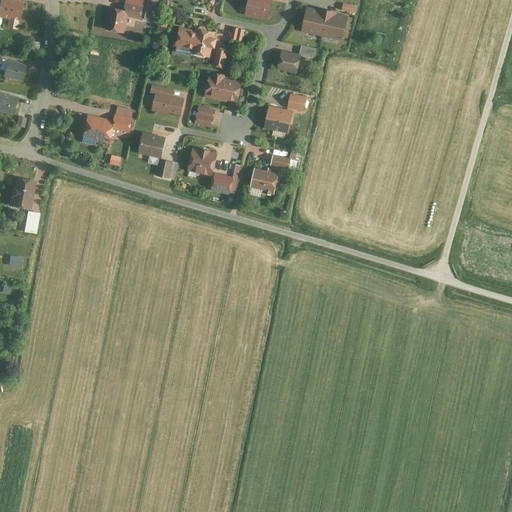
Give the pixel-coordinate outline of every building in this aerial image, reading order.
[(0,0),(0,15),(9,17),(7,27),(18,29),(22,2),(7,0),(0,0)] [(125,0),(125,4),(143,8),(145,0),(125,0)] [(159,1),(153,0),(148,0),(145,19),(155,21),(159,1)] [(271,0),(248,0),(245,14),(268,18),(271,0)] [(358,7),(344,3),(342,9),(356,13),(358,7)] [(110,5),(105,29),(124,33),(128,17),(141,20),(143,8),(125,4),(124,8),(110,5)] [(319,10),(307,7),(302,29),(342,38),(347,15),(336,13),(337,10),(319,6),(319,10)] [(196,30),(180,27),(177,45),(195,48),(194,51),(211,54),(213,44),(215,44),(217,35),(215,35),(216,30),(197,26),(196,30)] [(245,29),(239,27),(237,39),(243,40),(245,29)] [(41,40),(30,39),(28,52),(39,53),(41,40)] [(317,48),(302,44),(300,52),(315,56),(317,48)] [(218,46),(214,65),(225,67),(229,48),(218,46)] [(282,50),(279,63),(298,68),(301,54),(282,50)] [(99,55),(90,54),(88,63),(97,65),(99,55)] [(3,75),(23,80),(27,63),(7,59),(3,75)] [(209,73),(205,95),(227,99),(227,97),(238,99),(242,81),(224,77),(225,73),(213,71),(213,74),(209,73)] [(156,91),(172,95),(174,88),(152,83),(151,90),(156,91)] [(152,108),(166,111),(167,108),(181,111),(184,97),(172,95),(156,91),(152,108)] [(290,92),(287,104),(303,108),(306,95),(290,92)] [(0,111),(14,114),(17,98),(0,94),(0,111)] [(293,109),(269,104),(265,125),(288,130),(293,109)] [(118,106),(116,114),(133,117),(134,109),(118,106)] [(199,106),(197,114),(214,118),(216,110),(199,106)] [(115,114),(114,120),(115,120),(113,128),(130,132),(133,117),(116,114),(115,114)] [(197,114),(195,122),(212,126),(214,118),(197,114)] [(83,137),(110,143),(113,128),(115,120),(114,120),(88,115),(83,137)] [(139,150),(161,154),(165,135),(143,131),(139,150)] [(189,170),(211,174),(215,152),(210,151),(211,148),(201,146),(200,148),(194,147),(189,170)] [(291,158),(273,154),(271,163),(289,167),(291,158)] [(120,158),(110,155),(109,163),(119,166),(120,158)] [(160,158),(156,173),(169,176),(172,161),(160,158)] [(242,165),(236,164),(233,176),(230,192),(235,194),(242,165)] [(268,167),(268,168),(255,166),(251,185),(263,187),(262,191),(274,194),(279,169),(268,167)] [(230,192),(233,176),(215,172),(211,189),(229,193),(230,192)] [(15,177),(10,205),(30,208),(35,181),(15,177)] [(40,211),(27,209),(24,230),(36,232),(40,211)] [(10,255),(9,264),(21,266),(23,257),(10,255)] [(10,285),(3,284),(2,292),(9,294),(10,285)]
